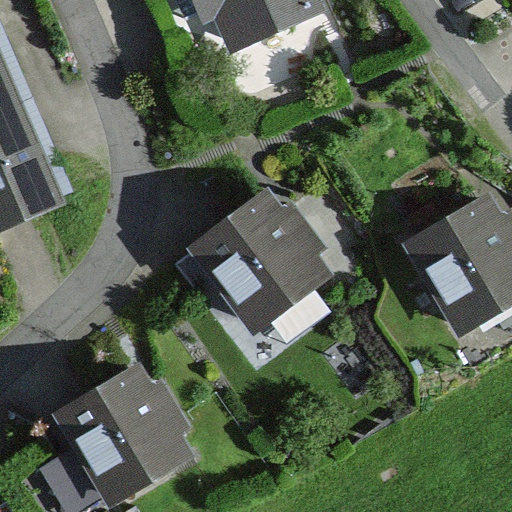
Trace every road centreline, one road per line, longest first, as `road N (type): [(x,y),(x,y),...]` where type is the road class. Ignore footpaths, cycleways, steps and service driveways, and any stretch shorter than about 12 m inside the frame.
road 1 (residential): [(0,366),(114,252),(125,192),(113,117),(63,0)]
road 2 (residential): [(419,0),(506,119)]
